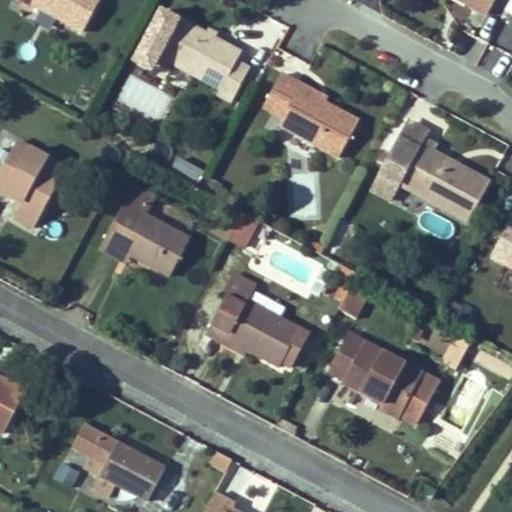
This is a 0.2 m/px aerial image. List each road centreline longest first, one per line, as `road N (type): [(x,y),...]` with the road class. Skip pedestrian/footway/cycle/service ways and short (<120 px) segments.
road 1 (residential): [(0,301),(402,511)]
road 2 (residential): [(303,0),(511,113)]
